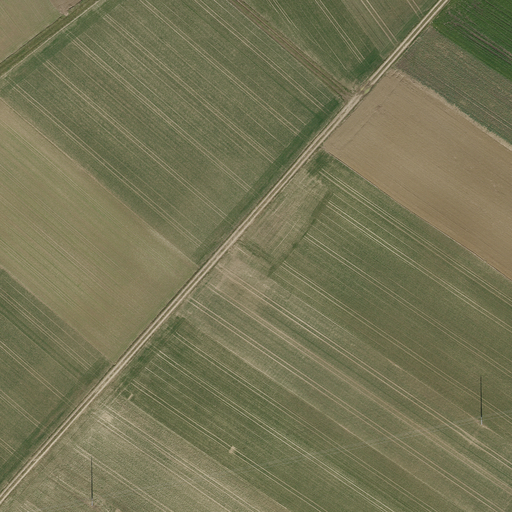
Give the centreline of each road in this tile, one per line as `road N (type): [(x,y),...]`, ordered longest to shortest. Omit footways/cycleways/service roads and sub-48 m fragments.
road 1 (track): [(0,501),(447,0)]
road 2 (track): [(357,101),(238,0)]
